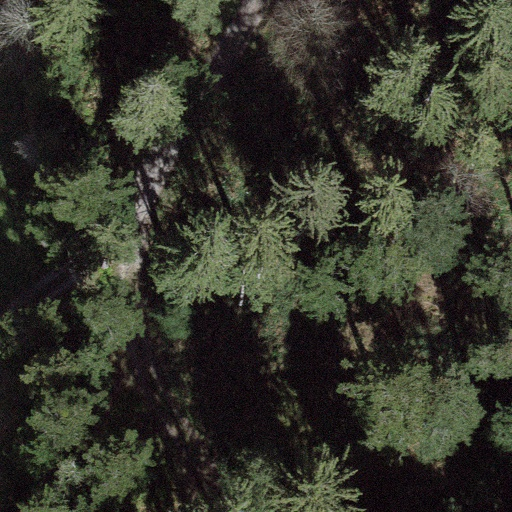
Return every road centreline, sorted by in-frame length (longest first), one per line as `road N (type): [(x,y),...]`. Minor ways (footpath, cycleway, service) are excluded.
road 1 (track): [(0,358),(115,300),(138,269),(186,154),(268,0)]
road 2 (track): [(235,511),(143,387),(115,300)]
